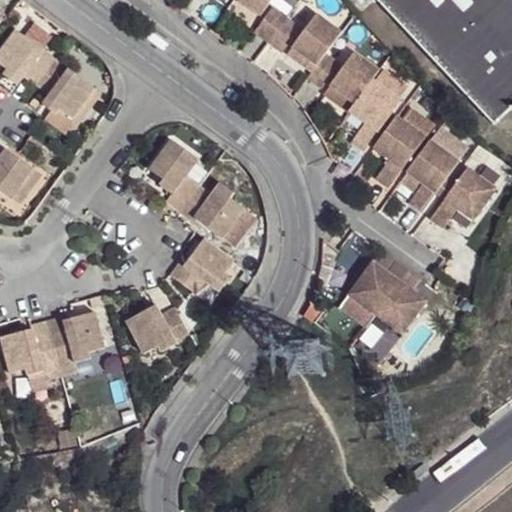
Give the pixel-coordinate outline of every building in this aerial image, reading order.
[(240,0),(258,13),(267,0),(240,0)] [(511,0),(376,0),(467,96),(511,53),(511,0)] [(270,5),(253,30),(267,40),(285,15),(270,5)] [(314,12),(290,45),(315,64),(324,51),(339,29),(314,12)] [(38,15),(29,27),(47,40),(55,27),(38,15)] [(285,15),(267,40),(280,50),(298,25),(285,15)] [(27,67),(39,76),(59,49),(47,40),(29,27),(20,21),(0,47),(0,51),(11,59),(7,64),(21,74),(27,67)] [(315,64),(290,45),(286,51),(311,69),(315,64)] [(77,108),(98,79),(59,49),(39,76),(32,84),(55,102),(60,106),(65,99),(77,108)] [(378,66),(353,49),(328,82),(353,100),(371,76),(378,66)] [(311,69),(306,76),(320,86),(337,61),(324,51),(315,64),(311,69)] [(511,53),(467,96),(498,128),(511,115),(511,53)] [(378,66),(371,76),(400,97),(407,87),(378,66)] [(400,97),(371,76),(353,100),(348,108),(364,119),(350,139),(363,148),(400,97)] [(55,102),(49,110),(73,128),(84,113),(77,108),(65,99),(60,106),(55,102)] [(395,112),(424,133),(432,123),(403,102),(395,112)] [(424,133),(395,112),(372,144),(388,156),(374,175),(387,184),(424,133)] [(427,137),(456,158),(465,145),(436,125),(427,137)] [(169,192),(166,198),(179,206),(199,180),(185,169),(191,160),(177,151),(181,146),(166,136),(144,167),(157,176),(154,182),(169,192)] [(456,158),(427,137),(404,170),(421,181),(407,200),(420,209),(456,158)] [(191,160),(195,155),(181,146),(177,151),(191,160)] [(16,158),(4,150),(1,155),(12,163),(16,158)] [(0,156),(0,194),(11,203),(34,171),(16,158),(12,163),(1,155),(0,156)] [(495,185),(466,165),(443,197),(429,216),(441,225),(455,206),(472,218),(495,185)] [(34,171),(11,203),(18,208),(41,176),(34,171)] [(199,180),(179,206),(191,214),(196,207),(210,218),(207,222),(223,232),(240,204),(226,194),(230,188),(216,179),(210,187),(199,180)] [(196,207),(191,214),(207,222),(210,218),(196,207)] [(220,267),(227,256),(197,235),(187,249),(193,254),(184,267),(178,262),(173,259),(165,270),(191,288),(199,277),(213,286),(224,271),(220,267)] [(187,249),(178,262),(184,267),(193,254),(187,249)] [(373,314),(405,268),(392,260),(385,271),(370,260),(345,294),(373,314)] [(405,268),(373,314),(400,333),(425,299),(410,288),(417,277),(405,268)] [(158,310),(154,304),(143,311),(144,316),(158,310)] [(158,352),(189,336),(173,307),(160,313),(158,310),(144,316),(143,311),(126,320),(144,353),(156,347),(158,352)] [(61,322),(60,319),(46,323),(61,377),(74,373),(73,367),(89,362),(88,354),(103,351),(92,314),(74,319),(75,324),(62,327),(61,322)] [(74,319),(61,322),(62,327),(75,324),(74,319)] [(47,381),(61,377),(46,323),(31,327),(32,332),(33,338),(20,340),(19,335),(0,340),(0,344),(9,377),(25,373),(27,380),(44,375),(47,381)] [(33,338),(32,332),(19,335),(20,340),(33,338)]
